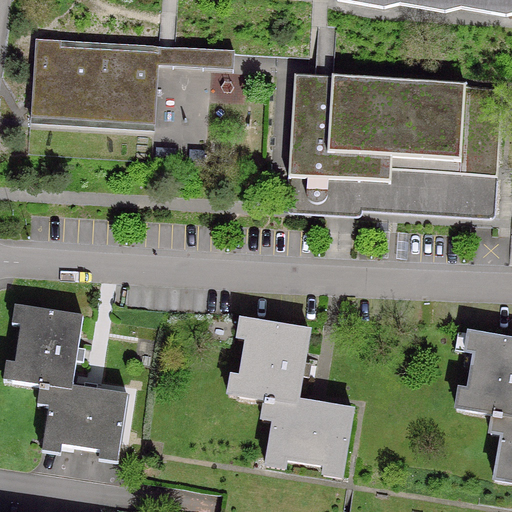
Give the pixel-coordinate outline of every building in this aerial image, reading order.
[(511,0),(335,0),(336,3),(382,10),(398,6),(443,14),(459,10),(504,18),(511,15),(511,0)] [(58,52),(59,44),(34,42),(29,121),(153,128),(157,69),(158,58),(58,52)] [(287,195),(299,195),(300,181),(306,181),(305,196),(305,197),(305,198),(305,199),(305,200),(306,200),(306,201),(306,202),(307,202),(307,203),(307,204),(308,204),(309,205),(310,205),(310,206),(311,206),(312,206),(313,206),(313,207),(314,207),(315,207),(316,207),(317,207),(318,206),(319,206),(320,206),(320,205),(321,205),(322,205),(322,204),(323,204),(323,203),(324,202),(324,201),(325,201),(325,200),(325,199),(325,198),(326,198),(326,197),(325,195),(328,195),(328,201),(352,202),(352,197),(355,197),(354,201),(354,202),(354,203),(354,204),(355,204),(355,205),(355,206),(356,206),(356,207),(357,207),(357,208),(358,208),(358,209),(359,209),(360,209),(361,209),(470,216),(471,207),(494,208),(495,182),(496,165),(502,91),(320,79),(293,77),(285,195),(287,195)] [(71,389),(79,336),(82,319),(23,310),(11,384),(39,389),(70,394),(71,389)] [(273,424),(266,460),(341,472),(351,413),(296,404),(308,334),(249,325),(236,399),(264,403),(263,407),(272,409),(270,423),(273,424)] [(511,343),(476,338),(464,413),(492,417),(492,421),(501,422),(498,437),(501,437),(495,474),(511,476),(511,343)] [(126,398),(71,389),(70,394),(39,389),(38,393),(47,394),(45,409),(48,409),(42,445),(117,457),(126,398)]
